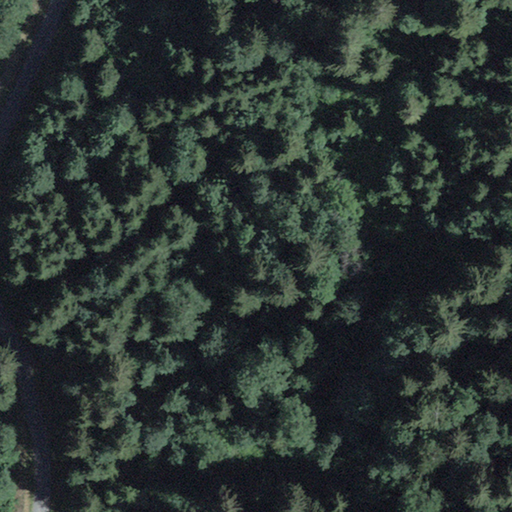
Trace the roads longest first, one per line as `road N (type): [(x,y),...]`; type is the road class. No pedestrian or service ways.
road 1 (track): [(0,254),(8,150),(67,0)]
road 2 (track): [(57,511),(38,380),(0,271)]
